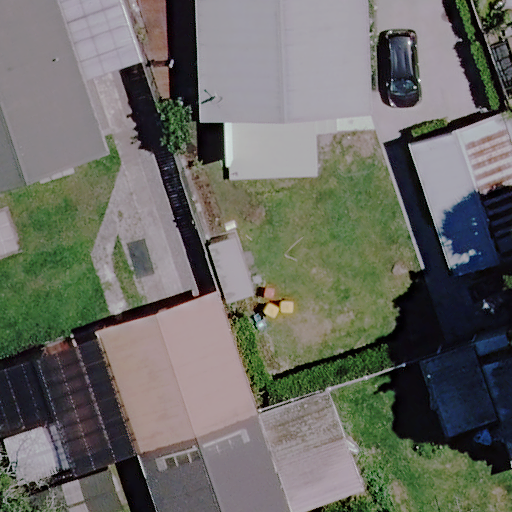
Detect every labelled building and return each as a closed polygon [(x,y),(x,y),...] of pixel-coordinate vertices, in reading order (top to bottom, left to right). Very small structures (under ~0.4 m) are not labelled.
[(0,0),(0,176),(125,136),(79,0),(0,0)] [(372,115),(368,0),(195,0),(201,187),(304,184),(302,118),(372,115)] [(511,258),(511,139),(505,114),(410,141),(448,276),(511,258)] [(222,280),(58,329),(98,463),(262,414),(222,280)] [(511,470),(511,318),(421,354),(452,435),(483,423),(503,474),(511,470)] [(309,511),(359,497),(342,440),(267,463),(260,439),(147,474),(159,511),(309,511)]
